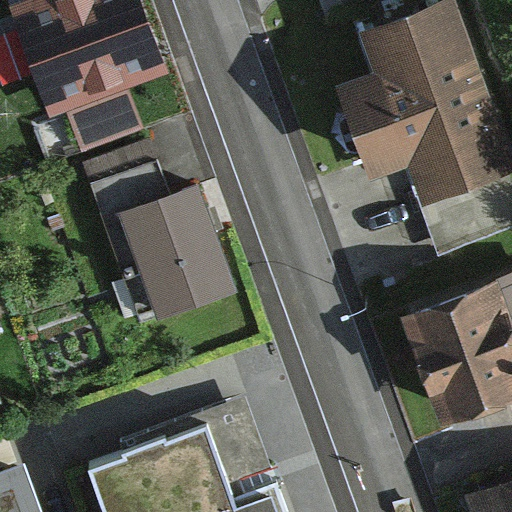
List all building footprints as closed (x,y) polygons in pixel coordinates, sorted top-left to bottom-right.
[(183,74),(156,0),(56,0),(36,7),(74,113),(183,74)] [(442,7),(369,34),(380,64),(344,77),(378,169),(420,153),(433,188),(500,163),(442,7)] [(174,196),(158,153),(89,177),(142,326),(251,287),(214,182),(174,196)] [(511,273),(414,311),(456,422),(511,399),(511,273)] [(0,368),(0,396),(9,393),(0,368)] [(289,511),(249,405),(96,462),(115,511),(289,511)] [(42,511),(21,454),(0,461),(0,511),(42,511)] [(511,511),(511,479),(480,491),(488,511),(511,511)]
